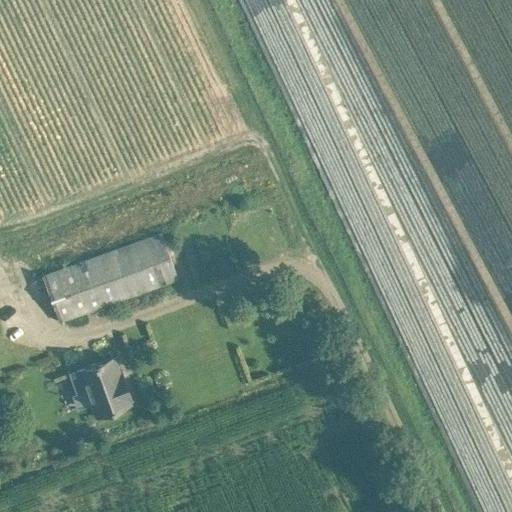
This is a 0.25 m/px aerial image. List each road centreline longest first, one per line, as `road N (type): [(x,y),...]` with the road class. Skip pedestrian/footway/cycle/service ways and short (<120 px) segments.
road 1 (unclassified): [(430,511),(320,277),(279,266),(188,291)]
road 2 (track): [(320,277),(262,146)]
